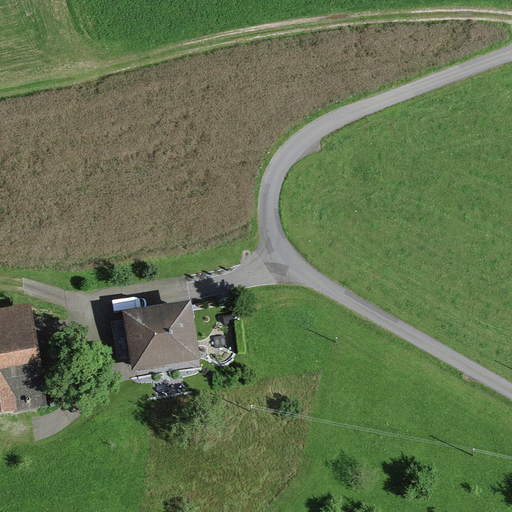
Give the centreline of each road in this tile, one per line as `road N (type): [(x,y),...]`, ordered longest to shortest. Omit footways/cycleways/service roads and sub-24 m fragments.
road 1 (unclassified): [(511,390),(292,263),(268,209),(282,160),(316,129),(511,52)]
road 2 (track): [(0,92),(329,22),(511,18)]
road 3 (track): [(0,293),(109,311),(292,263)]
